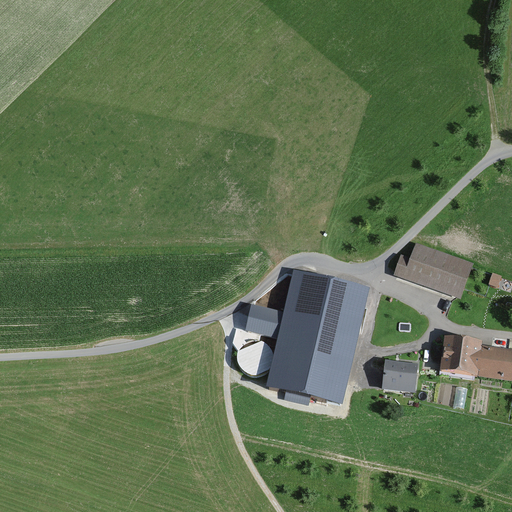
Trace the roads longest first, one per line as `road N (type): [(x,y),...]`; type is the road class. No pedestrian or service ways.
road 1 (track): [(236,435),(511,501)]
road 2 (track): [(224,312),(239,446),(280,511)]
road 3 (track): [(492,0),(485,47),(497,156)]
